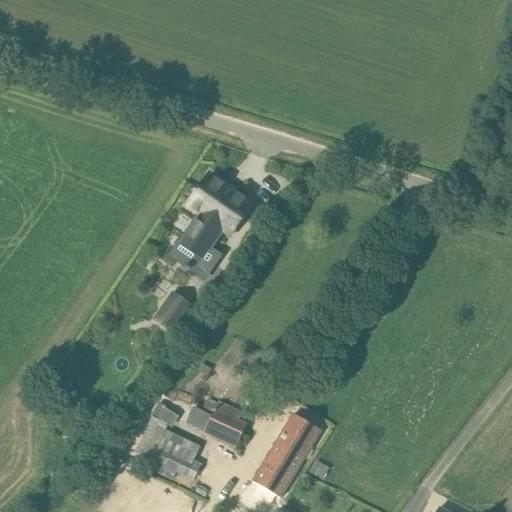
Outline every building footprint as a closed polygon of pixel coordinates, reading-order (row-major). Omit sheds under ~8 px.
[(203,216),(177,253),(192,263),(187,271),(204,282),(221,257),(212,251),(225,232),(231,236),(253,203),(211,175),(189,207),(199,214),(203,216)] [(175,296),(156,324),(170,333),(189,306),(175,296)] [(276,386),(285,373),(272,364),(262,378),(276,386)] [(195,406),(188,421),(205,429),(205,430),(203,433),(235,449),(247,425),(239,420),(243,413),(219,401),(213,415),(195,406)] [(158,406),(151,417),(159,422),(169,428),(176,417),(166,411),(158,406)] [(322,431),(294,414),(253,482),(280,499),(322,431)] [(166,429),(147,468),(169,479),(174,470),(186,476),(201,446),(166,429)]
